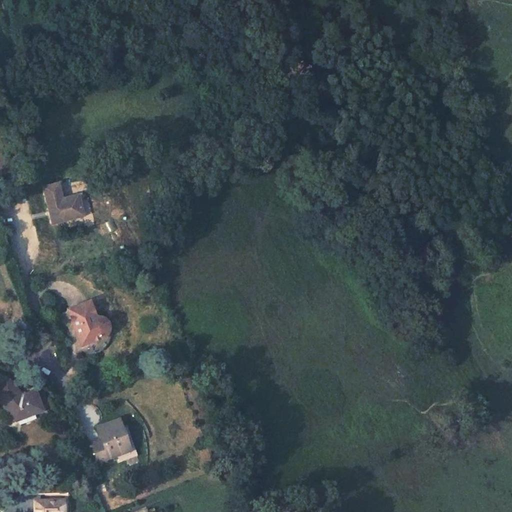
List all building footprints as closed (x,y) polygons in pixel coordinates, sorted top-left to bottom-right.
[(53,224),(86,216),(80,194),(64,198),(60,182),(44,186),(53,224)] [(17,242),(15,236),(5,239),(7,246),(17,242)] [(83,345),(102,338),(103,338),(104,337),(105,336),(106,335),(107,334),(108,333),(108,331),(108,330),(108,328),(108,327),(107,326),(106,325),(105,323),(104,322),(103,322),(102,321),(100,321),(99,321),(97,321),(96,321),(90,304),(72,311),(83,345)] [(7,381),(0,387),(0,401),(16,420),(40,412),(34,393),(21,396),(7,381)] [(124,418),(97,427),(101,440),(89,444),(95,463),(117,455),(119,463),(136,457),(124,418)]
